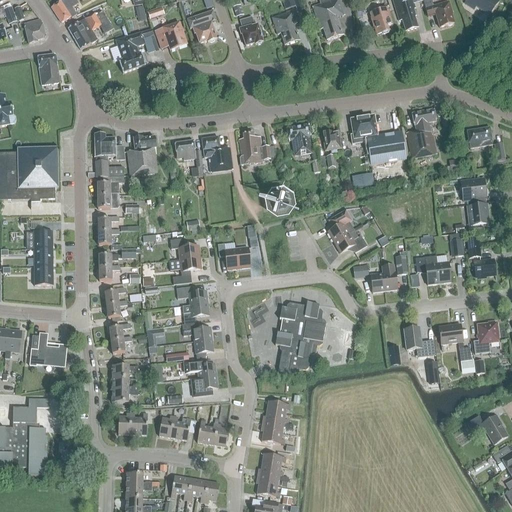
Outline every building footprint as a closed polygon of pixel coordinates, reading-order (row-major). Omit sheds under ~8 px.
[(76,16),(71,9),(78,4),(75,0),(64,0),(51,9),(61,24),(70,18),(71,19),(76,16)] [(213,0),(207,0),(209,9),(215,7),(213,0)] [(281,0),(284,10),(294,7),(292,0),(281,0)] [(338,0),(318,0),(320,5),(313,8),(320,31),(323,30),(327,42),(342,37),(337,20),(344,17),(338,0)] [(413,5),(422,2),(421,0),(399,0),(393,2),(399,22),(401,21),(405,33),(418,29),(414,18),(415,18),(413,10),(414,10),(413,5)] [(430,0),(421,0),(422,2),(427,18),(436,15),(439,28),(447,26),(448,27),(451,26),(452,25),(454,24),(448,3),(433,7),(430,0)] [(467,0),(464,4),(473,10),(475,7),(489,16),(498,3),(498,0),(467,0)] [(3,10),(8,26),(16,23),(9,4),(2,7),(3,10)] [(365,13),(361,4),(355,6),(358,15),(365,13)] [(242,16),(240,6),(232,8),(235,18),(242,16)] [(381,35),(382,35),(383,36),(387,34),(387,33),(389,33),(387,26),(391,25),(386,6),(369,11),(371,18),(370,19),(373,29),(374,29),(376,35),(380,34),(381,35)] [(142,7),(135,9),(138,22),(145,21),(142,7)] [(19,8),(14,10),(18,22),(24,20),(19,8)] [(147,14),(149,20),(164,15),(162,9),(147,14)] [(284,47),(299,42),(294,27),(296,24),(292,12),(272,19),(277,36),(280,35),(284,47)] [(104,35),(113,30),(110,25),(102,13),(99,15),(98,14),(95,15),(95,14),(68,30),(80,51),(97,41),(92,32),(100,27),(104,35)] [(210,24),(215,22),(212,13),(187,21),(190,30),(193,30),(194,35),(196,35),(199,44),(207,42),(207,43),(216,40),(210,24)] [(254,45),(262,43),(257,26),(254,27),(251,18),(239,21),(242,29),(239,30),(241,36),(242,35),(245,47),(254,45)] [(43,40),(44,38),(42,24),(39,22),(39,21),(24,25),(28,45),(36,43),(36,42),(43,40)] [(170,52),(186,46),(179,24),(155,32),(161,51),(168,48),(170,52)] [(151,31),(116,42),(122,60),(119,62),(123,74),(145,67),(141,55),(138,55),(136,48),(145,45),(143,40),(153,36),(151,31)] [(43,86),(59,84),(56,66),(55,57),(53,56),(37,58),(41,86),(43,86)] [(14,125),(15,123),(14,119),(12,118),(10,104),(5,105),(4,97),(0,98),(0,127),(10,126),(14,125)] [(436,155),(431,128),(430,124),(436,123),(433,110),(411,114),(413,126),(414,127),(415,133),(406,134),(411,160),(436,155)] [(401,133),(376,137),(373,118),(350,122),(353,135),(350,135),(352,144),(366,142),(370,166),(405,161),(401,133)] [(310,138),(308,126),(286,129),(288,142),(291,142),(293,154),(294,157),(311,154),(309,139),(310,139),(310,138)] [(470,150),(492,147),(489,129),(467,132),(470,150)] [(336,153),(336,150),(340,150),(337,132),(322,135),(324,143),(323,143),(325,153),(331,152),(331,154),(336,153)] [(270,160),(269,150),(268,148),(261,149),(260,138),(253,139),(253,133),(242,135),(243,140),(239,141),(241,157),(239,159),(240,166),(263,163),(263,161),(270,160)] [(96,179),(103,179),(124,178),(123,168),(108,169),(107,158),(116,158),(116,162),(124,162),(123,147),(115,148),(115,139),(105,139),(105,135),(94,136),(95,151),(96,179)] [(232,171),(229,148),(219,149),(218,138),(201,141),(204,159),(208,159),(211,174),(232,171)] [(155,150),(154,139),(142,140),(142,139),(133,140),(134,152),(127,153),(130,178),(157,175),(154,150),(155,150)] [(195,160),(197,169),(198,178),(203,177),(200,152),(194,153),(193,142),(174,144),(176,160),(183,159),(183,162),(195,160)] [(505,165),(502,144),(494,146),(496,162),(498,161),(499,165),(505,165)] [(57,149),(17,150),(17,154),(0,154),(0,201),(30,201),(30,204),(39,203),(39,201),(54,201),(54,190),(58,190),(57,149)] [(333,156),(326,158),(328,170),(335,169),(333,156)] [(450,173),(460,171),(458,160),(448,162),(450,173)] [(318,162),(311,163),(313,175),(319,174),(318,162)] [(371,173),(350,177),(352,189),(373,186),(371,173)] [(124,178),(103,179),(103,184),(97,185),(97,198),(110,197),(110,196),(118,195),(118,185),(124,185),(124,178)] [(463,206),(467,206),(466,202),(485,200),(483,181),(470,182),(470,184),(460,185),(463,206)] [(289,207),(288,198),(282,194),(274,196),(270,201),(272,210),(277,214),(286,212),(289,207)] [(119,208),(118,195),(110,196),(110,197),(97,198),(97,211),(116,210),(119,208)] [(488,225),(485,200),(466,202),(467,206),(469,227),(488,225)] [(138,206),(125,207),(125,215),(138,215),(138,206)] [(327,234),(333,244),(354,232),(349,224),(352,223),(345,211),(327,222),(332,231),(327,234)] [(110,233),(110,232),(110,223),(119,223),(119,219),(110,219),(110,220),(98,221),(98,234),(110,233)] [(199,231),(198,221),(185,223),(187,233),(191,232),(192,236),(198,235),(197,231),(199,231)] [(463,234),(463,226),(454,227),(455,235),(463,234)] [(119,231),(110,232),(110,233),(98,234),(98,247),(111,246),(110,236),(119,236),(119,231)] [(354,255),(366,248),(360,237),(357,239),(354,232),(333,244),(340,255),(351,248),(354,255)] [(33,233),(33,251),(52,251),(52,233),(33,233)] [(249,238),(250,249),(257,248),(256,238),(249,238)] [(178,250),(179,262),(200,259),(198,248),(184,249),(183,240),(170,242),(171,251),(178,250)] [(462,241),(449,243),(451,258),(464,257),(462,241)] [(478,241),(467,242),(470,260),(481,258),(478,241)] [(238,271),(236,250),(224,251),(224,246),(217,247),(219,259),(225,258),(226,272),(238,271)] [(247,249),(236,250),(238,271),(250,269),(247,249)] [(33,251),(34,269),(52,269),(52,251),(33,251)] [(98,257),(99,270),(111,269),(111,268),(111,262),(117,262),(117,260),(135,260),(135,255),(140,255),(139,251),(121,251),(121,256),(98,257)] [(407,275),(404,253),(399,254),(399,258),(394,258),(397,276),(407,275)] [(415,260),(416,274),(425,273),(427,287),(439,285),(436,265),(435,258),(415,260)] [(201,271),(200,259),(179,262),(181,278),(190,277),(190,272),(201,271)] [(477,280),(485,279),(485,278),(495,277),(493,262),(473,264),(475,279),(477,279),(477,280)] [(439,285),(450,284),(448,263),(436,265),(439,285)] [(366,266),(352,268),(354,281),(368,279),(366,266)] [(396,291),(394,274),(393,266),(381,268),(382,275),(384,293),(396,291)] [(111,269),(99,270),(99,283),(111,283),(111,272),(120,272),(120,268),(111,268),(111,269)] [(34,269),(34,287),(53,287),(52,269),(34,269)] [(372,294),(384,293),(382,275),(370,277),(372,294)] [(129,285),(139,285),(139,276),(129,276),(129,285)] [(152,279),(142,280),(143,288),(153,287),(152,279)] [(14,286),(4,286),(5,297),(15,297),(14,286)] [(206,293),(193,295),(192,288),(176,290),(177,301),(188,300),(189,307),(207,305),(206,293)] [(144,297),(156,296),(156,289),(144,290),(144,297)] [(118,305),(118,304),(117,296),(126,294),(125,290),(116,291),(116,292),(104,294),(106,307),(118,305)] [(127,302),(118,304),(118,305),(106,307),(108,320),(111,319),(119,318),(120,318),(119,308),(127,307),(127,302)] [(279,335),(277,334),(275,347),(279,347),(279,350),(281,352),(278,372),(289,374),(289,372),(295,373),(295,371),(305,372),(308,370),(310,356),(312,356),(315,354),(316,347),(319,348),(321,346),(322,343),(322,344),(325,324),(323,321),(321,321),(322,314),(320,311),(318,311),(319,306),(306,304),(306,307),(289,305),(286,307),(286,309),(281,308),(279,321),(281,321),(279,335)] [(209,317),(207,305),(189,307),(190,315),(183,315),(184,326),(196,325),(195,318),(209,317)] [(268,307),(250,312),(253,326),(266,323),(263,313),(269,311),(268,307)] [(489,345),(499,344),(496,324),(476,326),(478,342),(473,343),(474,356),(490,354),(489,345)] [(194,344),(212,341),(210,329),(197,331),(196,325),(184,326),(182,326),(183,338),(193,337),(194,344)] [(122,331),(130,330),(129,326),(121,327),(121,328),(109,330),(111,343),(123,341),(123,339),(122,331)] [(440,346),(457,344),(461,373),(470,371),(470,374),(474,373),(471,349),(463,350),(460,326),(438,329),(440,346)] [(420,343),(418,329),(403,331),(406,352),(416,351),(416,357),(428,355),(427,342),(420,343)] [(10,353),(20,354),(22,333),(7,332),(5,352),(4,360),(10,361),(10,353)] [(64,369),(66,347),(59,346),(58,349),(46,348),(47,336),(39,335),(39,338),(32,337),(29,367),(36,368),(36,366),(64,369)] [(131,338),(123,339),(123,341),(111,343),(112,356),(125,354),(123,344),(132,343),(131,338)] [(213,353),(212,341),(194,344),(195,355),(213,353)] [(173,355),(174,363),(188,361),(187,354),(173,355)] [(209,360),(196,362),(182,363),(184,375),(197,374),(198,380),(216,378),(214,366),(210,366),(209,360)] [(427,367),(429,384),(436,383),(434,366),(427,367)] [(112,368),(112,380),(128,380),(128,372),(137,372),(137,368),(128,368),(112,368)] [(217,390),(216,378),(198,380),(199,388),(192,388),(193,399),(205,397),(204,391),(217,390)] [(127,388),(128,380),(112,380),(112,392),(137,392),(137,388),(127,388)] [(137,396),(137,392),(112,392),(112,404),(127,404),(127,396),(137,396)] [(13,409),(13,429),(0,429),(0,470),(4,471),(4,473),(12,473),(12,469),(28,469),(27,477),(46,477),(46,469),(44,469),(45,462),(47,462),(47,453),(45,453),(45,446),(47,446),(47,438),(45,438),(45,430),(36,430),(36,409),(49,410),(49,401),(29,400),(28,409),(13,409)] [(266,412),(285,415),(285,410),(286,410),(289,410),(290,405),(286,405),(267,402),(266,412)] [(284,420),(285,415),(266,412),(265,417),(262,417),(262,422),(287,426),(287,424),(287,420),(284,420)] [(118,435),(129,436),(129,415),(126,415),(126,418),(118,418),(118,435)] [(134,415),(129,415),(129,436),(138,436),(138,420),(134,420),(134,415)] [(142,420),(138,420),(138,436),(146,436),(147,415),(143,415),(142,420)] [(494,446),(508,438),(501,427),(502,426),(496,417),(483,425),(478,418),(466,425),(474,437),(484,431),(494,446)] [(159,437),(170,439),(174,418),(170,418),(169,421),(162,420),(159,437)] [(178,419),(174,418),(170,439),(178,441),(181,425),(177,424),(178,419)] [(185,425),(181,425),(178,441),(187,442),(190,421),(186,420),(185,425)] [(260,432),(262,432),(281,435),(283,427),(284,427),(286,429),(292,430),(293,425),(287,424),(287,426),(262,422),(260,432)] [(197,444),(205,445),(208,429),(204,428),(205,424),(201,423),(197,444)] [(212,430),(208,429),(205,445),(214,447),(217,426),(213,425),(212,430)] [(221,426),(217,426),(214,447),(225,448),(228,431),(221,430),(221,426)] [(281,440),(281,435),(262,432),(261,442),(280,445),(283,446),(284,441),(281,440)] [(507,470),(511,467),(511,452),(511,453),(507,447),(492,457),(497,464),(502,463),(507,470)] [(263,455),(261,465),(280,468),(281,463),(281,462),(285,463),(285,458),(282,458),(263,455)] [(279,473),(280,468),(261,465),(260,470),(258,470),(257,474),(282,478),(282,477),(283,473),(280,473),(279,473)] [(256,485),(258,485),(277,488),(278,480),(280,480),(281,482),(288,483),(288,478),(282,477),(282,478),(257,474),(256,485)] [(127,475),(126,487),(151,488),(151,484),(142,484),(142,475),(127,475)] [(180,496),(182,479),(174,478),(171,499),(175,499),(175,495),(180,496)] [(183,501),(187,501),(191,481),(182,479),(180,496),(184,496),(183,501)] [(199,482),(191,481),(187,501),(191,502),(192,497),(196,498),(199,482)] [(200,503),(204,504),(207,483),(199,482),(196,498),(200,499),(200,503)] [(219,485),(207,483),(204,504),(207,505),(209,502),(216,503),(219,485)] [(276,493),(277,488),(258,485),(256,495),(275,498),(279,499),(280,494),(276,493)] [(151,492),(151,488),(126,487),(126,499),(141,500),(142,492),(151,492)] [(126,499),(126,511),(151,511),(151,508),(141,508),(141,500),(126,499)] [(276,511),(278,505),(263,502),(263,508),(255,507),(254,511),(276,511)]
